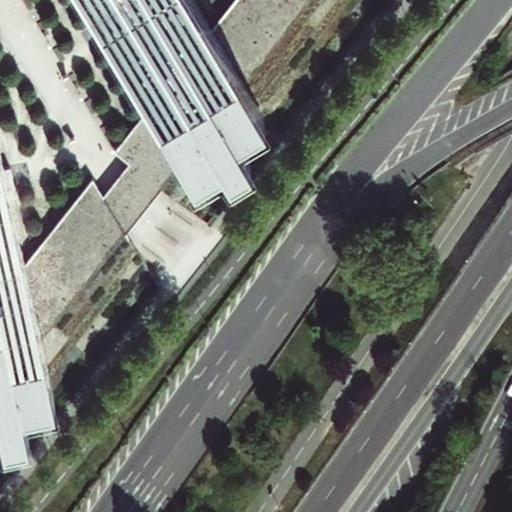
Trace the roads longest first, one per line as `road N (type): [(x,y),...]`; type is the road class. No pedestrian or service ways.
road 1 (primary): [(511,230),(316,511)]
road 2 (tertiary): [(496,0),(354,170),(310,255)]
road 3 (primary): [(310,255),(128,511)]
road 4 (primary): [(356,511),(511,290)]
road 5 (primary): [(511,106),(382,188),(310,255)]
road 6 (primary): [(453,511),(511,393)]
